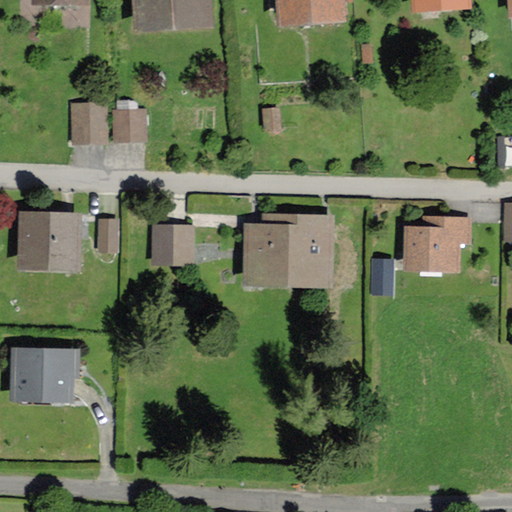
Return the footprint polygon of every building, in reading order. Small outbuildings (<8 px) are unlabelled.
[(137,0),(138,27),(214,25),(212,0),(137,0)] [(277,0),(279,19),(349,15),(348,0),(277,0)] [(68,94),(70,138),(147,135),(146,91),(68,94)] [(86,204),(22,205),(23,259),(87,258),(86,204)] [(246,210),(248,277),(332,274),(330,208),(246,210)] [(118,251),(119,217),(99,216),(98,250),(118,251)] [(158,222),(160,258),(196,256),(194,220),(158,222)] [(454,220),(393,221),(394,273),(454,272),(454,220)] [(71,345),(11,345),(11,392),(71,392),(71,345)]
